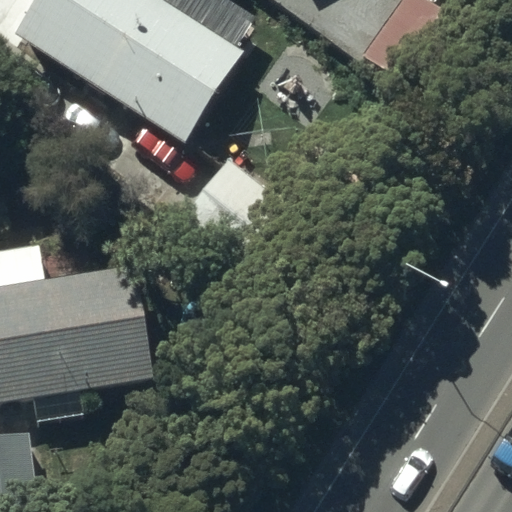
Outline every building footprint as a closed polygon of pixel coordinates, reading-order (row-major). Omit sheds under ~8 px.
[(49,0),(15,54),(183,161),(241,69),(148,10),(154,0),(49,0)] [(410,1),(361,69),(426,117),(476,48),(410,1)] [(230,175),(176,238),(242,290),(293,224),(230,175)] [(0,423),(34,417),(38,435),(84,427),(80,406),(151,394),(132,285),(92,293),(85,255),(0,269),(0,423)] [(38,511),(30,447),(0,451),(0,511),(38,511)]
